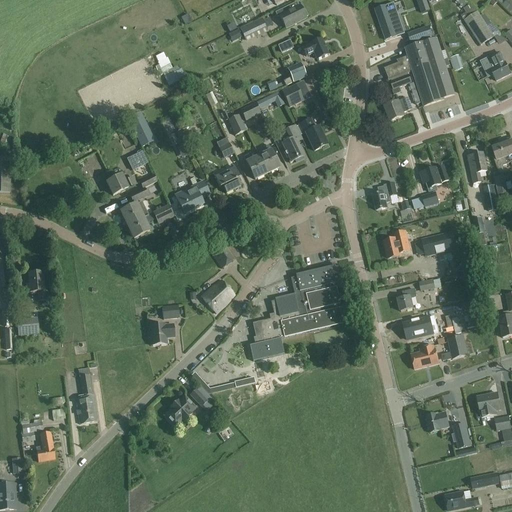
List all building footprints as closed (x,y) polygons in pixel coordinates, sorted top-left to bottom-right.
[(464,0),(456,0),(456,1),(463,9),(468,4),(464,0)] [(511,0),(507,0),(502,6),(511,15),(511,0)] [(278,18),(280,17),(286,29),(306,19),(306,18),(308,17),(305,11),(303,12),(300,6),(298,7),(296,4),(276,14),(278,18)] [(375,10),(381,27),(382,27),(384,34),(383,34),(386,41),(405,35),(394,4),(375,10)] [(481,47),(495,38),(478,13),(465,21),(481,47)] [(240,30),(245,41),(267,31),(261,20),(240,30)] [(171,25),(163,28),(166,34),(173,31),(171,25)] [(417,42),(432,36),(429,28),(414,34),(417,42)] [(233,33),(236,41),(243,37),(239,30),(233,33)] [(500,33),(495,37),(501,43),(505,39),(500,33)] [(302,48),(306,57),(314,54),(317,60),(328,55),(321,40),(310,45),(302,48)] [(408,56),(395,61),(396,64),(383,69),(387,81),(413,71),(424,107),(444,101),(443,100),(454,96),(445,67),(449,65),(448,60),(444,62),(437,40),(422,45),(422,44),(406,50),(408,56)] [(282,53),(287,51),(284,44),(279,46),(282,53)] [(481,63),(489,78),(493,75),(497,82),(511,75),(505,63),(500,53),(481,63)] [(459,56),(449,59),(454,72),(463,69),(459,56)] [(293,83),(306,77),(302,68),(289,74),(293,83)] [(186,79),(181,69),(164,78),(168,87),(186,79)] [(412,84),(409,76),(390,83),(393,91),(412,84)] [(262,88),(265,94),(279,87),(276,81),(262,88)] [(303,102),(295,85),(282,92),(290,109),(303,102)] [(210,104),(216,101),(211,92),(205,95),(210,104)] [(278,94),(267,99),(270,105),(275,102),(278,108),(284,106),(278,94)] [(402,101),(404,105),(404,106),(401,108),(398,102),(385,107),(389,116),(388,117),(389,121),(390,120),(391,122),(404,117),(403,113),(412,110),(407,98),(402,101)] [(261,114),(255,104),(240,111),(245,122),(261,114)] [(222,114),(225,122),(230,120),(226,112),(222,114)] [(140,114),(128,120),(141,148),(154,142),(140,114)] [(235,137),(245,132),(238,116),(227,121),(235,137)] [(326,138),(325,138),(319,127),(316,129),(311,120),(300,126),(304,135),(306,134),(315,152),(328,145),(327,144),(329,143),(326,138)] [(303,159),(303,157),(297,144),(303,141),(296,127),(286,132),(291,141),(282,145),(285,152),(284,153),(287,158),(288,158),(291,163),(295,161),(296,163),(303,159)] [(511,166),(511,140),(511,139),(491,146),(495,156),(493,157),(499,175),(505,173),(503,167),(511,164),(511,166)] [(234,155),(229,146),(219,151),(224,160),(234,155)] [(279,168),(270,151),(268,146),(264,148),(266,153),(258,157),(267,174),(279,168)] [(148,164),(142,153),(128,161),(133,171),(148,164)] [(483,154),(468,158),(474,185),(481,183),(479,174),(487,172),(483,154)] [(267,174),(258,157),(250,161),(248,156),(244,158),(254,180),(267,174)] [(0,157),(0,193),(10,193),(11,158),(0,157)] [(444,167),(437,170),(436,169),(420,174),(424,185),(427,184),(431,193),(437,190),(436,187),(442,185),(442,184),(449,181),(444,167)] [(237,181),(240,180),(235,169),(215,179),(220,189),(222,188),(226,195),(241,188),(237,181)] [(133,179),(125,183),(122,177),(106,184),(113,197),(136,186),(133,179)] [(142,190),(156,183),(153,177),(139,184),(142,190)] [(503,177),(495,179),(498,195),(507,193),(503,177)] [(191,181),(194,187),(175,196),(184,216),(204,206),(201,200),(210,195),(204,182),(198,185),(195,179),(191,181)] [(378,190),(380,195),(373,197),(377,212),(387,209),(386,204),(391,202),(390,197),(397,195),(394,184),(386,186),(386,187),(378,190)] [(488,212),(499,210),(494,185),(483,188),(488,212)] [(144,190),(143,191),(130,197),(133,204),(148,197),(144,190)] [(425,207),(438,203),(435,193),(422,197),(425,207)] [(463,211),(469,210),(467,200),(461,201),(463,211)] [(145,210),(140,212),(137,205),(121,213),(127,227),(152,214),(151,212),(147,213),(145,210)] [(168,207),(153,214),(156,220),(157,223),(172,216),(168,207)] [(408,208),(400,213),(404,219),(412,214),(408,208)] [(146,225),(156,220),(153,214),(152,214),(127,227),(133,240),(150,232),(146,225)] [(486,238),(482,220),(474,221),(478,240),(486,238)] [(452,234),(422,241),(426,257),(456,250),(452,234)] [(402,247),(408,246),(407,240),(397,242),(397,241),(384,244),(388,260),(401,257),(399,251),(403,250),(402,247)] [(226,247),(212,256),(222,270),(235,260),(226,247)] [(9,276),(7,276),(7,266),(0,266),(0,285),(0,288),(10,288),(9,276)] [(271,303),(274,319),(252,324),(257,345),(249,347),(253,362),(284,355),(280,340),(348,324),(344,308),(339,309),(339,305),(340,305),(336,289),(342,288),(337,266),(296,276),(296,278),(291,279),(294,295),(275,299),(275,302),(271,303)] [(43,273),(28,274),(30,293),(37,292),(38,302),(48,301),(47,291),(45,291),(43,273)] [(222,281),(212,289),(202,298),(216,315),(226,306),(235,295),(222,281)] [(435,290),(433,281),(419,284),(420,292),(435,290)] [(410,299),(416,298),(414,290),(402,293),(404,299),(398,301),(401,313),(413,310),(410,299)] [(511,294),(506,296),(509,312),(503,314),(504,318),(499,319),(503,339),(511,337),(511,294)] [(12,309),(8,309),(7,308),(13,308),(12,300),(3,301),(4,309),(3,309),(4,316),(9,316),(9,317),(13,316),(12,309)] [(456,305),(445,308),(449,325),(461,323),(456,305)] [(162,309),(163,320),(179,319),(178,307),(162,309)] [(434,317),(404,325),(408,341),(438,334),(434,317)] [(13,327),(13,318),(4,318),(5,328),(10,328),(10,327),(13,327)] [(17,321),(18,337),(39,335),(37,319),(17,321)] [(165,325),(149,327),(150,332),(148,332),(149,339),(150,338),(151,347),(167,345),(167,339),(169,339),(169,338),(174,338),(173,326),(165,326),(165,325)] [(452,360),(468,357),(463,337),(447,341),(452,360)] [(414,371),(439,365),(435,350),(434,351),(433,347),(420,351),(421,354),(411,356),(414,371)] [(89,376),(79,378),(82,397),(78,397),(78,400),(75,400),(77,408),(94,405),(93,397),(89,376)] [(255,384),(254,378),(234,383),(234,384),(236,389),(255,384)] [(196,391),(190,396),(201,408),(207,402),(196,391)] [(497,416),(496,412),(501,411),(498,394),(477,398),(480,415),(481,415),(482,419),(497,416)] [(182,423),(191,415),(191,414),(195,409),(184,397),(180,402),(179,401),(178,402),(179,403),(176,405),(175,404),(170,410),(170,411),(164,417),(175,428),(181,422),(182,423)] [(97,422),(94,405),(77,408),(80,425),(97,422)] [(466,405),(457,406),(460,421),(469,419),(466,405)] [(449,428),(445,413),(438,415),(438,414),(426,417),(430,434),(440,431),(440,430),(449,428)] [(511,441),(511,434),(511,430),(509,418),(495,420),(497,432),(502,431),(504,443),(511,441)] [(21,435),(22,443),(35,441),(33,433),(41,432),(41,430),(43,430),(41,420),(37,420),(38,424),(29,425),(29,422),(21,422),(21,426),(23,435),(21,435)] [(465,425),(453,428),(458,450),(470,447),(465,425)] [(38,463),(55,460),(51,434),(39,436),(41,448),(35,449),(38,463)] [(13,475),(23,475),(21,460),(12,460),(13,475)] [(500,485),(497,474),(471,479),(473,490),(500,485)] [(511,488),(511,474),(499,477),(502,491),(511,488)] [(0,511),(16,510),(14,485),(0,485),(0,511)] [(445,497),(448,511),(458,510),(479,506),(477,499),(465,502),(463,493),(455,495),(445,497)]
